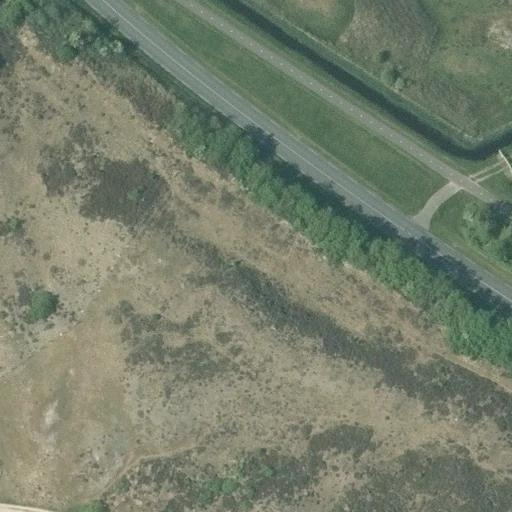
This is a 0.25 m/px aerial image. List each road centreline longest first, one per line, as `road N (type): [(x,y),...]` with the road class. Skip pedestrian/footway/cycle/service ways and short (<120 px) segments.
road 1 (secondary): [(511,300),(297,153),(99,0)]
road 2 (track): [(415,236),(436,205),(511,162)]
